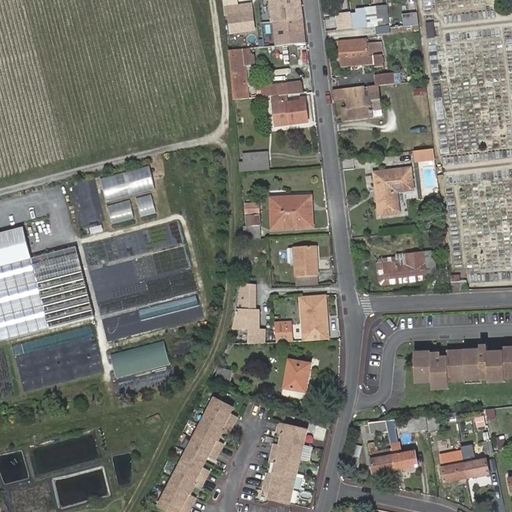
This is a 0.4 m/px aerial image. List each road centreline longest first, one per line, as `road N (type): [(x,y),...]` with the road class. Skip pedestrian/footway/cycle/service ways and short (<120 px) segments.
road 1 (track): [(122,511),(187,402),(225,306),(229,215),(212,0)]
road 2 (residential): [(315,0),(353,303)]
road 3 (track): [(224,138),(0,194)]
road 4 (track): [(0,440),(174,396),(199,376)]
road 5 (residential): [(353,303),(351,400),(335,484)]
road 6 (residential): [(353,303),(511,297)]
road 7 (track): [(0,212),(58,204),(59,233),(29,244)]
